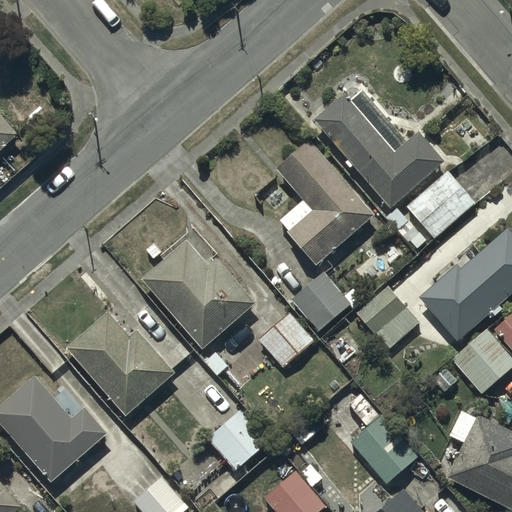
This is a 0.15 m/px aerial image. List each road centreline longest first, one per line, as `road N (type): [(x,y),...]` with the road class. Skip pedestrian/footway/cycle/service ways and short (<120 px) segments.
road 1 (residential): [(0,264),(169,117)]
road 2 (residential): [(169,117),(307,0)]
road 3 (residential): [(169,117),(66,0)]
